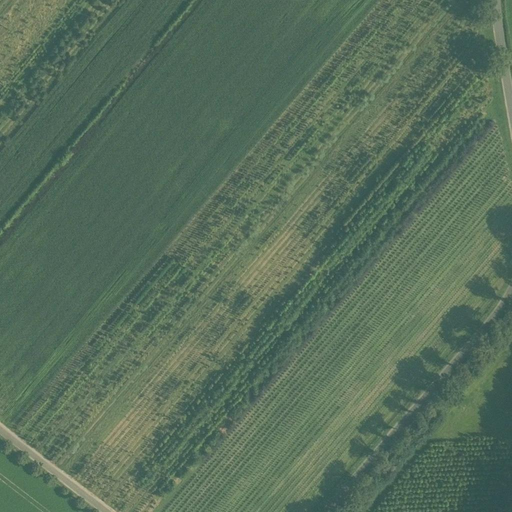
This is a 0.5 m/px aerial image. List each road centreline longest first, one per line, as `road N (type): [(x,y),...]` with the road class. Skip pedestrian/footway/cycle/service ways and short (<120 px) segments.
road 1 (unclassified): [(511,289),(323,511)]
road 2 (unclassified): [(125,511),(0,417)]
